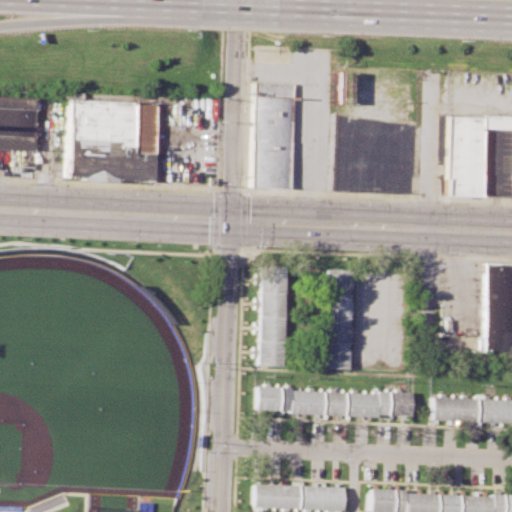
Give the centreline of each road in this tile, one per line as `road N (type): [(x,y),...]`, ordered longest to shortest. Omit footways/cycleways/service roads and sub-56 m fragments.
road 1 (tertiary): [(230,219),(218,511)]
road 2 (residential): [(221,446),(511,455)]
road 3 (secondary): [(511,230),(230,219)]
road 4 (residential): [(430,75),(419,344)]
road 5 (motorway): [(276,10),(511,14)]
road 6 (residential): [(237,0),(230,219)]
road 7 (secondary): [(230,219),(54,211)]
road 8 (motorway): [(0,25),(79,19),(132,0)]
